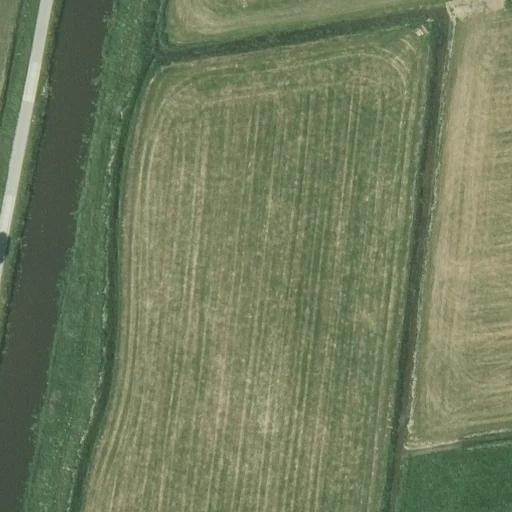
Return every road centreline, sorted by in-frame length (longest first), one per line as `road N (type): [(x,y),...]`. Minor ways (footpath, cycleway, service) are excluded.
road 1 (track): [(55,511),(78,405),(110,129),(138,0)]
road 2 (unclassified): [(0,233),(42,0)]
